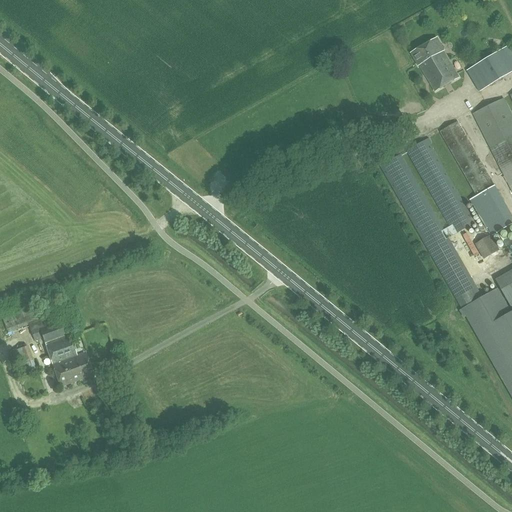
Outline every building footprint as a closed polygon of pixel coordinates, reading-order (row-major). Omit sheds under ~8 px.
[(441,45),(437,38),(411,53),(419,66),(420,65),(435,92),(459,78),(443,52),(445,51),(444,50),(445,48),(443,45),(441,45)] [(469,59),(477,49),(468,42),(460,52),(469,59)] [(480,92),(487,87),(511,72),(511,54),(508,47),(467,71),(480,92)] [(511,94),(511,95),(511,97),(511,112),(505,98),(473,114),(490,148),(511,190),(511,94)] [(511,243),(511,216),(495,186),(458,122),(441,132),(477,196),(471,200),(477,212),(487,229),(494,225),(507,246),(511,243)] [(448,239),(475,224),(433,151),(435,150),(429,139),(408,151),(451,227),(444,231),(400,155),(381,166),(463,309),(511,395),(511,313),(498,289),(482,298),(448,239)] [(494,240),(491,235),(475,244),(484,260),(500,250),(494,240)] [(511,269),(498,276),(510,302),(511,301),(511,291),(511,290),(511,289),(511,269)] [(77,375),(79,381),(93,376),(84,353),(77,356),(64,320),(52,324),(48,315),(40,318),(35,303),(2,315),(8,333),(29,326),(34,341),(43,338),(45,345),(52,365),(69,359),(72,366),(75,365),(79,374),(77,375)] [(20,340),(30,338),(28,331),(18,333),(20,340)] [(28,343),(20,347),(32,373),(40,369),(28,343)] [(75,365),(72,366),(69,359),(52,365),(61,387),(79,381),(77,375),(79,374),(75,365)]
